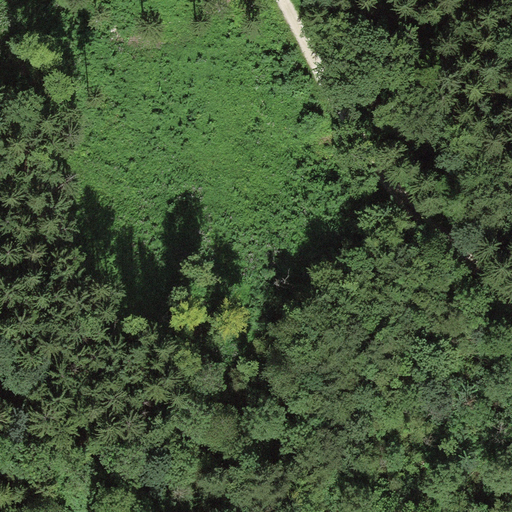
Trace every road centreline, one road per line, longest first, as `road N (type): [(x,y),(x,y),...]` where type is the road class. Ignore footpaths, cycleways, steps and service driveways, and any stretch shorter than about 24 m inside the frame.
road 1 (track): [(511,309),(402,202),(338,120),(282,0)]
road 2 (track): [(74,511),(0,387)]
